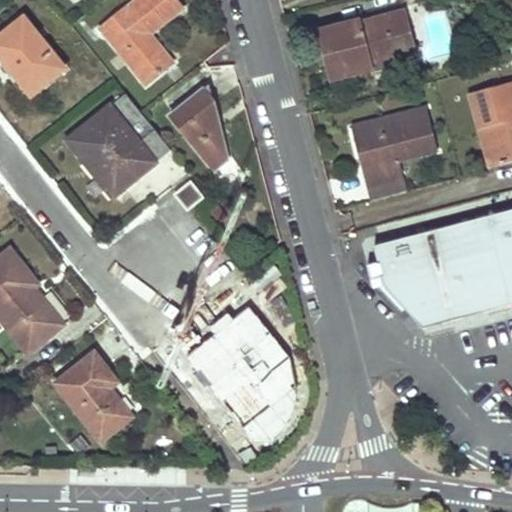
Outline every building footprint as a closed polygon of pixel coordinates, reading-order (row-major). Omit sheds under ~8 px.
[(154,71),(157,75),(173,62),(154,39),(151,42),(146,37),(181,9),(174,0),(135,0),(136,0),(112,19),(115,22),(102,33),(141,82),(154,71)] [(316,30),(328,79),(369,69),(370,76),(414,65),(401,12),(357,23),(356,20),(316,30)] [(15,69),(33,92),(63,68),(22,17),(0,35),(0,58),(11,72),(15,69)] [(511,82),(467,93),(476,129),(484,127),(493,166),(511,161),(511,82)] [(214,132),(219,129),(214,122),(217,119),(212,103),(202,91),(171,116),(214,170),(226,160),(221,141),(214,132)] [(84,152),(116,193),(154,163),(109,106),(65,140),(78,156),(84,152)] [(438,150),(426,107),(380,118),(382,127),(363,132),(367,150),(357,153),(366,187),(402,178),(398,160),(438,150)] [(380,118),(350,126),(357,153),(367,150),(363,132),(382,127),(380,118)] [(402,178),(366,187),(369,201),(406,192),(402,178)] [(174,195),(187,210),(202,198),(189,182),(174,195)] [(511,209),(373,246),(382,280),(384,287),(421,326),(447,319),(485,310),(511,302),(511,209)] [(36,294),(33,297),(28,291),(35,285),(9,252),(0,258),(0,317),(28,352),(61,325),(36,294)] [(220,412),(282,359),(241,312),(221,329),(222,330),(180,366),(220,412)] [(131,417),(109,390),(116,384),(93,354),(56,384),(100,441),(131,417)]
